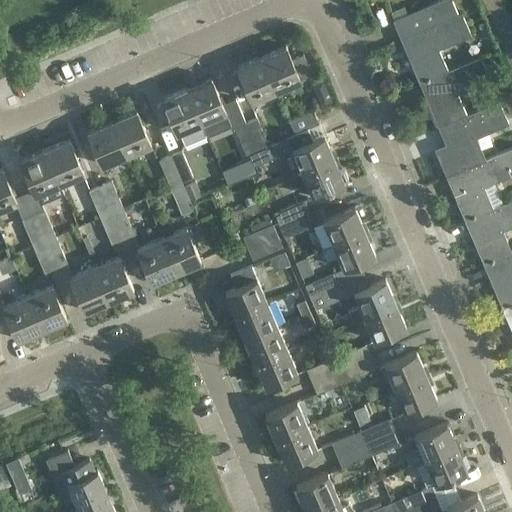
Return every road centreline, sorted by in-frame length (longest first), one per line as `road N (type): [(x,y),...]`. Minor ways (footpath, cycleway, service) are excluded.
road 1 (residential): [(0,125),(283,5),(305,3),(324,20),(511,460)]
road 2 (residential): [(270,511),(181,320),(164,319),(81,354)]
road 3 (residential): [(147,511),(81,354)]
